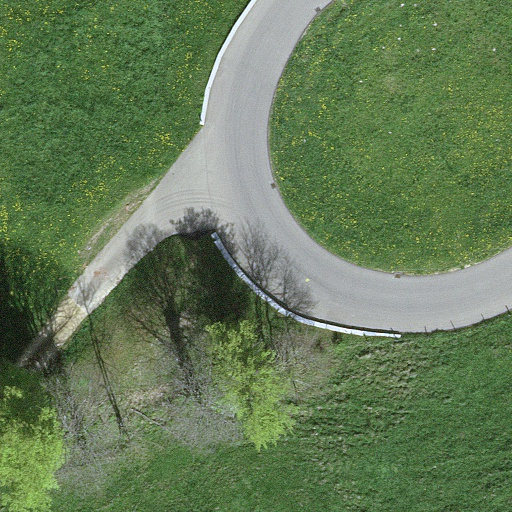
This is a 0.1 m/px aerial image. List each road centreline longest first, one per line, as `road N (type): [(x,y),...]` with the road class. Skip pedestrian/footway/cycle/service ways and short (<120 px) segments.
road 1 (tertiary): [(291,0),(253,62),(237,123),(242,181),(269,243),(298,272),(365,298),(441,300),(511,277)]
road 2 (track): [(0,401),(110,271),(185,197),(238,160)]
